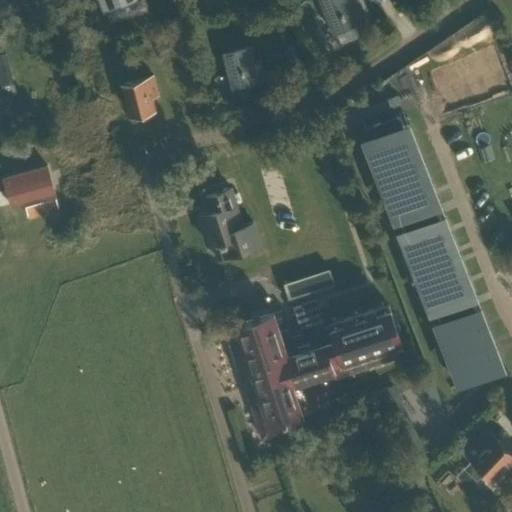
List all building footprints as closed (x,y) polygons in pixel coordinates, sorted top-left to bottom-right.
[(99,0),(103,9),(126,0),(99,0)] [(319,0),(333,33),(337,32),(354,25),(366,20),(360,4),(355,6),(352,0),(319,0)] [(231,88),(266,79),(262,64),(256,65),(251,46),(222,53),(231,88)] [(493,51),(436,72),(449,106),(466,99),(467,101),(488,94),(487,91),(505,85),(493,51)] [(5,54),(0,55),(0,95),(15,91),(5,54)] [(159,95),(154,75),(121,83),(129,115),(154,109),(151,97),(159,95)] [(398,115),(365,127),(369,137),(368,137),(400,219),(434,206),(435,206),(403,124),(402,124),(398,115)] [(317,141),(320,148),(334,143),(328,128),(322,131),(325,138),(317,141)] [(334,144),(316,150),(327,180),(345,173),(334,144)] [(2,177),(3,181),(0,182),(0,190),(5,189),(10,205),(23,202),(23,205),(55,196),(46,165),(2,177)] [(198,213),(209,245),(220,241),(224,256),(260,245),(252,221),(240,225),(228,187),(205,194),(209,210),(198,213)] [(470,298),(438,216),(434,206),(401,219),(405,229),(404,229),(436,311),(437,311),(440,320),(473,307),(470,298)] [(329,268),(283,282),(288,297),(334,283),(329,268)] [(236,328),(227,331),(230,339),(244,386),(246,385),(250,398),(251,401),(249,401),(261,437),(282,431),(280,422),(301,415),(301,413),(309,411),(301,388),(326,380),(324,375),(334,371),(336,376),(405,354),(389,304),(325,325),(316,298),(293,305),(302,332),(291,336),(288,327),(279,330),(274,312),(235,324),(236,328)] [(440,320),(440,321),(463,382),(464,382),(497,369),(498,369),(474,307),(473,307),(440,320)] [(511,334),(509,325),(499,328),(508,353),(511,351),(511,334)] [(470,460),(464,466),(476,479),(483,472),(491,480),(511,458),(511,451),(488,428),(465,451),(472,458),(470,460)]
